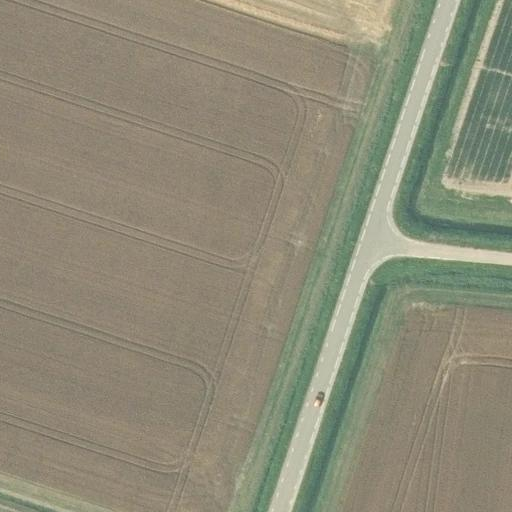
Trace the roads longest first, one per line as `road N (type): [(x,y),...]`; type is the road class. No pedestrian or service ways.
road 1 (tertiary): [(280,511),(366,251)]
road 2 (tertiary): [(366,251),(450,0)]
road 3 (unclassified): [(511,265),(366,251)]
